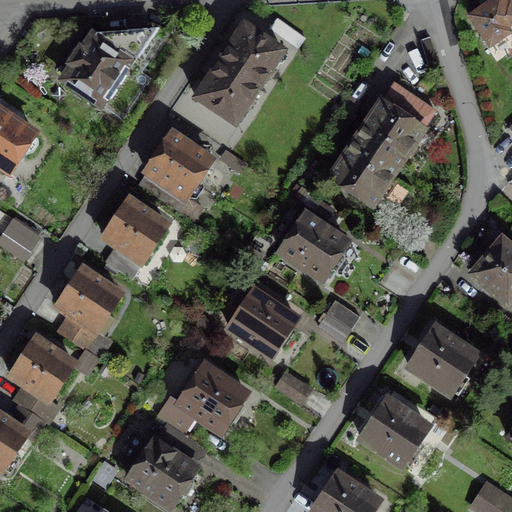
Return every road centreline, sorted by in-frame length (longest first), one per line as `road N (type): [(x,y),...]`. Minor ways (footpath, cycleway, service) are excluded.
road 1 (residential): [(434,0),(483,161),(480,204),(270,511)]
road 2 (residential): [(0,345),(235,0)]
road 3 (residential): [(20,7),(140,0)]
